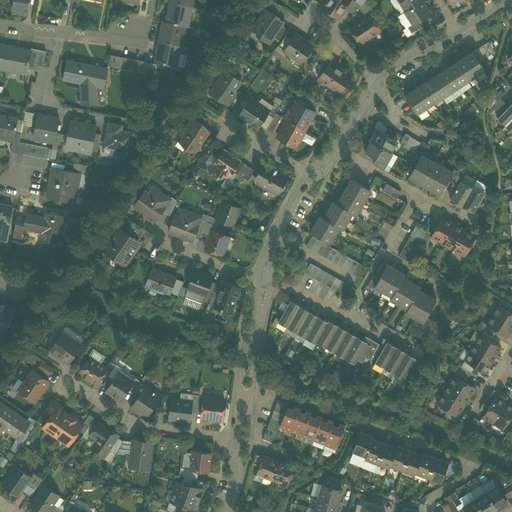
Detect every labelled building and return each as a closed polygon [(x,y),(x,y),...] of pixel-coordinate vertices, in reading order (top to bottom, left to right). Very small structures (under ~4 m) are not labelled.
[(14,0),(13,12),(27,13),(28,0),(14,0)] [(272,0),(271,0),(268,6),(278,12),(282,7),(272,0)] [(326,0),(321,7),(338,19),(345,10),(351,0),(326,0)] [(352,14),(357,10),(361,6),(353,0),(351,0),(345,10),(352,14)] [(398,0),(405,11),(421,0),(421,1),(422,0),(398,0)] [(430,13),(421,1),(421,0),(405,11),(404,11),(405,12),(412,24),(413,24),(419,20),(430,13)] [(190,27),(194,7),(170,2),(166,22),(187,26),(190,27)] [(373,12),(361,6),(357,10),(367,16),(370,15),(373,12)] [(280,26),(281,24),(275,20),(277,17),(277,16),(265,8),(265,9),(266,10),(253,30),(251,29),(259,35),(257,36),(268,43),(270,39),(272,41),(273,40),(271,39),(273,35),(280,26)] [(266,10),(265,9),(251,29),(253,30),(266,10)] [(354,35),(360,44),(380,31),(370,15),(367,16),(350,28),(351,29),(350,31),(352,34),(354,35)] [(407,27),(412,34),(423,26),(419,20),(413,24),(412,24),(407,27)] [(183,46),(187,26),(166,22),(164,22),(160,42),(183,46)] [(274,38),(280,42),(285,35),(289,30),(282,26),(281,27),(280,26),(273,35),(275,37),(274,38)] [(284,51),(301,63),(312,46),(295,34),(292,39),(284,51)] [(292,39),(285,35),(280,42),(275,50),(282,54),(284,51),(292,39)] [(178,67),(183,46),(160,42),(155,63),(178,67)] [(488,42),(483,45),(489,55),(494,52),(488,42)] [(0,68),(6,70),(11,47),(0,44),(0,68)] [(483,45),(478,48),(484,58),(489,55),(483,45)] [(31,51),(11,47),(6,70),(27,74),(28,69),(31,51)] [(28,69),(34,70),(38,49),(31,48),(31,51),(28,69)] [(479,62),(484,58),(478,48),(473,51),(479,62)] [(46,51),(38,49),(34,70),(39,71),(39,67),(42,67),(46,51)] [(317,59),(327,66),(329,62),(330,62),(334,56),(323,49),(317,59)] [(473,51),(464,57),(476,76),(485,70),(479,62),(473,51)] [(108,67),(119,69),(122,57),(110,55),(108,67)] [(119,69),(126,70),(128,58),(122,57),(119,69)] [(464,57),(455,62),(468,81),(476,76),(464,57)] [(126,70),(143,74),(146,62),(128,58),(126,70)] [(80,93),(80,105),(97,104),(97,88),(104,89),(104,88),(100,87),(102,79),(105,80),(107,69),(94,67),(93,69),(85,67),(86,65),(66,62),(63,82),(80,85),(85,86),(86,93),(80,93)] [(152,63),(146,62),(143,74),(149,75),(152,63)] [(318,79),(339,93),(350,76),(330,62),(329,62),(327,66),(318,79)] [(455,62),(447,68),(459,87),(468,81),(455,62)] [(447,68),(439,73),(451,92),(459,87),(447,68)] [(210,92),(225,103),(232,93),(240,82),(224,71),(210,92)] [(439,73),(430,78),(443,98),(451,92),(439,73)] [(430,78),(422,84),(434,103),(443,98),(430,78)] [(422,84),(414,89),(426,108),(434,103),(422,84)] [(417,114),(426,108),(414,89),(405,95),(417,114)] [(493,98),(497,101),(500,98),(505,93),(501,89),(493,98)] [(234,95),(232,93),(225,103),(228,105),(234,95)] [(300,99),(315,109),(319,104),(304,93),(300,99)] [(238,115),(258,128),(260,126),(267,114),(270,111),(269,111),(250,97),(238,115)] [(504,102),(500,98),(497,101),(492,106),(496,110),(504,102)] [(294,112),(289,121),(305,130),(315,112),(296,101),(291,110),(294,112)] [(270,111),(267,114),(273,117),(275,113),(280,105),(275,102),(269,111),(270,111)] [(509,106),(504,102),(496,110),(501,115),(509,106)] [(497,118),(505,126),(511,118),(511,102),(509,106),(501,115),(497,118)] [(206,111),(216,118),(220,113),(210,106),(206,111)] [(217,117),(224,122),(232,112),(225,106),(217,117)] [(283,118),(288,120),(289,121),(294,112),(291,110),(289,108),(283,118)] [(190,120),(201,127),(201,126),(206,119),(196,112),(190,120)] [(282,117),(275,113),(273,117),(266,129),(272,133),(282,117)] [(17,118),(0,114),(0,138),(13,141),(17,118)] [(53,142),(54,142),(56,133),(59,118),(38,114),(33,138),(53,142)] [(266,129),(273,117),(267,114),(260,126),(266,129)] [(180,141),(195,152),(208,132),(205,130),(202,130),(201,127),(190,120),(182,131),(185,133),(180,141)] [(295,148),(305,130),(289,121),(288,120),(284,128),(282,128),(279,134),(287,139),(286,142),(295,148)] [(377,129),(384,133),(387,128),(382,125),(384,123),(378,120),(374,128),(377,129)] [(79,151),(91,154),(91,150),(95,133),(96,126),(71,121),(66,142),(80,145),(79,151)] [(132,136),(141,138),(151,124),(135,121),(132,133),(132,136)] [(114,155),(124,157),(126,151),(130,152),(131,152),(135,147),(131,142),(132,136),(132,133),(121,131),(122,126),(109,123),(104,147),(115,149),(114,155)] [(370,141),(371,142),(371,141),(390,152),(397,140),(384,133),(377,129),(373,136),(373,137),(371,141),(370,140),(370,141)] [(305,132),(302,139),(312,144),(315,137),(305,132)] [(52,149),(59,150),(62,134),(56,133),(54,142),(53,142),(52,149)] [(91,150),(97,151),(101,134),(95,133),(91,150)] [(402,139),(407,142),(410,137),(405,134),(403,137),(402,139)] [(404,147),(409,150),(415,140),(410,137),(407,142),(404,147)] [(409,150),(415,153),(416,151),(421,143),(415,140),(409,150)] [(421,143),(416,151),(421,154),(427,143),(422,140),(421,143)] [(11,152),(17,153),(19,142),(13,141),(11,152)] [(392,153),(390,152),(371,141),(371,142),(372,143),(369,147),(369,146),(365,153),(376,159),(385,164),(386,163),(392,153)] [(65,149),(79,151),(80,145),(66,142),(65,149)] [(48,148),(25,143),(23,154),(46,159),(46,158),(48,148)] [(214,173),(215,179),(222,178),(222,177),(229,176),(232,172),(239,161),(224,150),(218,159),(220,161),(218,164),(214,165),(215,173),(214,173)] [(422,154),(421,154),(416,151),(415,153),(410,162),(415,164),(421,155),(422,154)] [(442,166),(441,167),(421,155),(415,164),(408,177),(418,182),(417,182),(423,185),(431,189),(440,194),(448,180),(452,172),(442,166)] [(374,163),(385,170),(388,165),(386,163),(385,164),(376,159),(374,163)] [(232,172),(237,175),(245,164),(239,161),(232,172)] [(81,174),(85,175),(87,166),(74,164),(72,172),(81,173),(81,174)] [(255,171),(245,164),(237,175),(247,182),(255,171)] [(273,191),(274,194),(279,193),(279,192),(283,185),(284,184),(284,183),(286,179),(287,179),(285,174),(284,175),(277,170),(276,168),(274,168),(268,165),(267,164),(263,165),(263,166),(260,172),(258,172),(259,173),(256,179),(255,179),(256,184),(257,183),(263,187),(264,188),(267,187),(273,191)] [(50,174),(49,183),(78,188),(81,174),(81,173),(72,172),(52,168),(51,174),(50,174)] [(448,180),(453,183),(458,176),(460,172),(454,169),(452,172),(448,180)] [(463,179),(458,176),(453,183),(451,186),(456,189),(457,189),(462,181),(463,179)] [(352,179),(347,188),(365,198),(370,190),(352,179)] [(462,206),(473,187),(462,181),(457,189),(456,189),(455,190),(456,191),(450,201),(461,207),(462,206)] [(75,203),(78,188),(49,183),(47,192),(48,192),(46,198),(66,202),(75,204),(75,203)] [(383,191),(396,199),(400,192),(386,184),(383,191)] [(473,186),(473,187),(462,206),(473,212),(484,192),(473,186)] [(347,188),(342,196),(360,207),(365,198),(347,188)] [(147,214),(156,220),(162,211),(170,199),(157,191),(153,197),(144,191),(134,206),(146,214),(147,214)] [(342,196),(337,204),(352,213),(356,215),(360,207),(342,196)] [(162,211),(169,216),(176,200),(171,197),(170,199),(162,211)] [(65,210),(77,213),(79,204),(75,203),(75,204),(66,202),(65,210)] [(220,220),(233,225),(239,208),(222,202),(216,219),(220,220)] [(333,202),(329,210),(347,221),(352,213),(337,204),(333,202)] [(0,240),(6,242),(13,207),(0,204),(0,240)] [(329,210),(324,219),(339,227),(342,229),(347,221),(329,210)] [(169,232),(192,241),(194,238),(201,219),(202,217),(189,212),(186,220),(175,215),(169,232)] [(48,242),(58,244),(64,216),(49,213),(48,218),(41,217),(41,218),(26,215),(25,218),(23,229),(24,229),(24,228),(38,230),(37,231),(50,234),(48,242)] [(206,221),(206,222),(216,226),(218,226),(220,220),(216,219),(208,216),(206,221)] [(320,216),(315,225),(334,235),(339,227),(324,219),(320,216)] [(14,231),(22,232),(23,229),(25,218),(17,217),(14,231)] [(436,239),(442,243),(453,223),(442,217),(433,234),(431,236),(432,237),(432,236),(437,239),(436,239)] [(199,240),(202,233),(206,222),(206,221),(201,219),(194,238),(199,240)] [(214,231),(216,226),(206,222),(202,233),(209,236),(211,230),(214,231)] [(126,234),(137,241),(144,230),(134,223),(126,234)] [(464,230),(453,223),(442,243),(443,243),(443,242),(448,245),(448,246),(453,249),(464,230)] [(329,244),(334,235),(315,225),(310,233),(329,244)] [(416,225),(413,230),(424,236),(427,231),(416,225)] [(118,260),(125,265),(136,249),(133,247),(137,241),(126,234),(118,228),(102,250),(109,255),(111,253),(119,258),(118,260)] [(205,248),(223,255),(229,237),(214,231),(211,230),(209,236),(205,248)] [(421,241),(424,236),(413,230),(410,235),(421,241)] [(475,236),(464,230),(453,249),(459,252),(464,254),(463,255),(464,255),(475,236)] [(427,231),(424,236),(421,241),(427,245),(431,236),(433,234),(427,231)] [(409,261),(421,241),(410,235),(399,255),(409,261)] [(307,247),(311,249),(317,239),(313,236),(307,247)] [(311,249),(316,252),(322,242),(317,239),(311,249)] [(316,252),(322,255),(328,245),(322,242),(316,252)] [(322,255),(327,258),(333,248),(328,245),(322,255)] [(327,258),(332,261),(338,251),(333,248),(327,258)] [(332,261),(337,264),(343,254),(338,251),(332,261)] [(337,264),(342,267),(348,257),(343,254),(337,264)] [(342,267),(348,270),(354,260),(348,257),(342,267)] [(348,270),(353,273),(359,263),(354,260),(348,270)] [(304,273),(309,276),(315,266),(310,263),(304,273)] [(364,266),(359,263),(353,273),(358,276),(364,266)] [(375,287),(392,296),(403,277),(405,274),(387,264),(379,278),(374,286),(375,287)] [(309,276),(315,279),(321,269),(315,266),(309,276)] [(145,287),(150,289),(156,291),(169,296),(169,293),(175,278),(176,277),(152,268),(145,287)] [(315,279),(320,282),(326,272),(321,269),(315,279)] [(188,288),(205,295),(210,281),(212,277),(194,270),(188,288)] [(320,282),(325,285),(331,274),(326,272),(320,282)] [(325,285),(330,288),(336,277),(331,274),(325,285)] [(368,285),(374,288),(375,287),(374,286),(379,278),(374,275),(368,285)] [(330,288),(335,291),(341,280),(336,277),(330,288)] [(390,299),(407,309),(419,290),(421,287),(403,277),(392,296),(390,299)] [(169,293),(178,296),(183,282),(175,278),(169,293)] [(335,291),(340,294),(346,283),(341,280),(335,291)] [(208,304),(210,301),(215,287),(216,283),(210,281),(205,295),(202,302),(208,304)] [(223,309),(230,311),(232,304),(234,305),(240,287),(226,282),(223,290),(220,289),(215,303),(214,307),(222,310),(223,309)] [(351,286),(346,283),(340,294),(345,296),(351,286)] [(220,289),(215,287),(210,301),(215,303),(220,289)] [(188,288),(185,296),(186,297),(201,302),(202,303),(202,302),(205,295),(188,288)] [(436,299),(419,290),(407,309),(406,312),(423,322),(426,317),(436,299)] [(186,297),(183,304),(198,309),(201,302),(186,297)] [(498,305),(509,311),(511,306),(502,300),(498,305)] [(278,321),(287,327),(299,306),(298,307),(294,304),(295,304),(290,301),(278,321)] [(12,319),(17,321),(27,308),(15,305),(12,319)] [(498,305),(493,314),(511,326),(511,313),(509,311),(498,305)] [(11,319),(12,315),(10,314),(11,309),(12,310),(13,308),(5,306),(3,307),(0,306),(0,332),(2,333),(11,319)] [(287,327),(297,332),(309,311),(308,311),(308,312),(304,310),(304,309),(299,306),(287,327)] [(297,332),(306,338),(318,317),(317,316),(317,317),(313,315),(314,314),(309,311),(297,332)] [(507,337),(511,328),(511,326),(493,314),(487,324),(496,330),(507,337)] [(316,343),(317,341),(316,341),(327,322),(326,323),(323,321),(323,320),(318,317),(306,338),(316,343)] [(420,327),(426,330),(432,320),(426,317),(423,322),(420,327)] [(317,341),(326,347),(338,326),(337,325),(337,326),(333,324),(334,323),(328,320),(327,322),(316,341),(317,341)] [(493,335),(496,330),(487,324),(481,321),(478,326),(493,335)] [(326,347),(335,352),(347,331),(346,332),(342,329),(343,329),(338,326),(326,347)] [(48,350),(68,364),(76,353),(81,345),(62,331),(48,350)] [(335,352),(344,357),(357,336),(356,336),(355,337),(352,335),(352,334),(347,331),(335,352)] [(480,334),(475,343),(495,356),(501,347),(480,334)] [(354,363),(357,358),(366,342),(365,341),(365,342),(361,340),(362,339),(361,339),(357,336),(344,357),(354,363)] [(369,338),(366,342),(357,358),(362,361),(365,356),(370,359),(379,343),(369,338)] [(375,362),(385,367),(396,347),(387,341),(384,346),(375,362)] [(76,353),(81,356),(87,347),(82,343),(81,345),(76,353)] [(370,359),(375,362),(384,346),(379,343),(370,359)] [(475,343),(470,351),(490,364),(495,356),(475,343)] [(37,350),(46,356),(49,351),(40,345),(37,350)] [(385,367),(394,373),(406,352),(396,347),(385,367)] [(485,373),(490,364),(470,351),(464,360),(474,367),(485,373)] [(415,358),(406,352),(394,373),(403,378),(415,358)] [(79,373),(96,384),(103,373),(107,368),(106,368),(90,357),(79,373)] [(464,360),(461,365),(471,372),(474,367),(464,360)] [(103,373),(108,376),(109,375),(116,365),(111,361),(106,368),(107,368),(103,373)] [(37,368),(48,375),(53,369),(42,362),(37,368)] [(468,377),(471,372),(461,365),(458,370),(468,377)] [(32,370),(24,382),(17,391),(34,402),(49,381),(32,370)] [(454,375),(464,382),(467,377),(457,370),(454,375)] [(117,399),(120,401),(129,388),(134,381),(133,381),(126,375),(124,377),(119,373),(120,372),(119,371),(114,378),(107,388),(106,391),(114,396),(114,395),(118,397),(117,398),(117,399)] [(114,378),(109,375),(108,376),(102,385),(107,388),(114,378)] [(454,375),(449,384),(469,397),(475,388),(464,382),(454,375)] [(12,387),(17,391),(24,382),(18,378),(12,387)] [(129,388),(134,392),(141,382),(135,378),(133,381),(134,381),(129,388)] [(146,385),(141,382),(134,392),(133,393),(138,396),(146,385)] [(449,384),(443,392),(464,405),(469,397),(449,384)] [(142,414),(146,416),(159,397),(160,395),(146,385),(138,396),(130,408),(141,416),(142,414)] [(457,416),(464,405),(443,392),(437,403),(448,410),(457,416)] [(190,412),(196,413),(199,395),(193,394),(192,401),(190,412)] [(205,396),(199,395),(196,413),(202,414),(205,397),(205,396)] [(483,417),(493,423),(505,402),(496,396),(492,402),(486,412),(483,417)] [(202,418),(222,420),(224,400),(223,399),(223,401),(217,401),(217,399),(205,397),(202,414),(202,418)] [(480,408),(486,412),(492,402),(486,398),(480,408)] [(169,419),(189,422),(190,412),(192,401),(171,399),(169,419)] [(278,399),(275,405),(286,409),(287,406),(288,404),(278,399)] [(52,414),(55,416),(60,408),(61,409),(63,407),(53,400),(46,410),(52,414)] [(0,433),(3,429),(17,438),(18,437),(3,426),(0,430),(0,403),(28,423),(26,426),(27,427),(30,422),(0,401),(0,433)] [(511,413),(511,406),(505,402),(493,423),(502,429),(511,413)] [(18,437),(26,426),(28,423),(0,403),(0,430),(3,426),(18,437)] [(275,405),(273,411),(284,415),(286,409),(275,405)] [(279,426),(291,430),(299,411),(300,408),(296,407),(295,409),(293,409),(287,406),(286,409),(284,415),(282,420),(279,426)] [(73,435),(74,436),(75,436),(77,436),(78,435),(79,433),(79,432),(78,430),(83,424),(61,409),(60,408),(55,416),(52,414),(43,427),(44,428),(47,423),(58,431),(55,435),(67,444),(73,435)] [(445,415),(455,422),(458,417),(457,416),(448,410),(445,415)] [(273,411),(271,416),(282,420),(284,415),(273,411)] [(291,430),(302,435),(310,415),(311,412),(307,411),(306,414),(304,413),(299,411),(291,430)] [(96,425),(92,422),(94,418),(89,414),(83,424),(78,430),(83,434),(84,434),(89,437),(91,435),(90,434),(96,425)] [(313,439),(321,419),(321,420),(322,417),(318,415),(317,418),(315,417),(310,415),(302,435),(313,439)] [(271,416),(269,422),(279,426),(282,420),(271,416)] [(471,429),(473,430),(479,421),(474,418),(468,428),(471,429)] [(313,439),(325,443),(332,424),(333,424),(334,421),(330,419),(329,422),(327,422),(321,420),(321,419),(313,439)] [(269,422),(267,427),(277,431),(279,426),(269,422)] [(44,428),(55,435),(58,431),(47,423),(44,428)] [(92,449),(103,456),(108,450),(117,437),(118,435),(106,427),(106,428),(98,423),(96,425),(90,434),(91,435),(98,439),(92,449)] [(338,426),(333,424),(332,424),(325,443),(336,448),(345,425),(341,424),(340,427),(338,426)] [(19,445),(20,446),(26,437),(31,430),(27,427),(26,426),(18,437),(17,438),(14,442),(15,442),(16,441),(20,444),(19,445)] [(267,427),(265,433),(275,437),(277,431),(267,427)] [(361,432),(353,451),(366,455),(372,439),(373,437),(361,432)] [(273,443),(275,437),(265,433),(263,439),(273,443)] [(115,455),(117,451),(122,440),(117,437),(108,450),(115,455)] [(334,452),(336,448),(325,443),(313,439),(311,444),(312,444),(312,443),(322,447),(322,448),(323,448),(334,452)] [(366,455),(365,458),(377,463),(384,444),(372,439),(366,455)] [(122,440),(117,451),(132,453),(133,441),(122,440)] [(130,466),(149,468),(152,443),(133,440),(133,441),(132,453),(130,466)] [(384,444),(377,463),(389,467),(390,465),(397,448),(384,444)] [(397,448),(390,465),(402,470),(410,451),(397,446),(397,448)] [(180,467),(190,469),(193,451),(187,450),(185,448),(183,448),(181,449),(181,452),(182,453),(180,467)] [(211,453),(193,451),(190,469),(198,470),(208,471),(211,453)] [(365,458),(366,455),(353,451),(351,458),(363,463),(365,458)] [(422,455),(410,451),(402,470),(415,474),(415,472),(422,455)] [(252,463),(260,466),(264,456),(256,453),(252,463)] [(423,453),(422,455),(415,472),(427,476),(435,458),(423,453)] [(269,485),(271,479),(278,461),(264,456),(260,466),(254,480),(269,485)] [(374,470),(377,463),(365,458),(363,463),(362,465),(374,470)] [(447,462),(435,458),(427,476),(440,481),(447,462)] [(271,479),(279,482),(286,484),(290,473),(293,467),(278,461),(271,479)] [(387,472),(389,467),(377,463),(374,470),(386,475),(387,472)] [(400,477),(402,470),(390,465),(389,467),(387,472),(400,477)] [(2,485),(18,496),(27,484),(31,477),(15,466),(2,485)] [(179,475),(193,479),(197,480),(198,470),(190,469),(180,467),(179,475)] [(27,484),(34,489),(41,478),(33,473),(31,477),(27,484)] [(292,474),(290,473),(286,484),(279,482),(278,484),(279,484),(285,486),(288,485),(289,481),(290,481),(292,474)] [(437,489),(440,481),(427,476),(425,484),(437,489)] [(207,482),(197,480),(193,479),(191,484),(203,489),(204,490),(207,482)] [(325,485),(336,488),(338,483),(327,480),(325,485)] [(172,503),(179,505),(195,511),(203,489),(191,484),(190,487),(177,482),(174,491),(173,491),(176,492),(172,503)] [(322,484),(319,497),(338,502),(342,490),(336,488),(325,485),(322,484)] [(30,505),(40,511),(47,511),(53,503),(50,501),(56,493),(44,485),(30,505)] [(496,486),(485,492),(496,510),(507,503),(505,500),(499,489),(496,486)] [(505,500),(511,496),(505,486),(499,489),(505,500)] [(166,500),(172,503),(176,492),(173,491),(174,491),(170,489),(166,500)] [(444,497),(447,502),(452,499),(457,496),(454,491),(444,497)] [(485,492),(474,499),(482,511),(492,511),(496,510),(485,492)] [(50,501),(53,503),(59,495),(56,493),(50,501)] [(326,511),(335,511),(338,502),(319,497),(315,509),(326,511)] [(455,504),(452,499),(447,502),(442,506),(445,511),(455,504)] [(482,511),(474,499),(463,506),(467,511),(482,511)] [(69,500),(63,510),(61,511),(69,511),(73,505),(74,503),(69,500)] [(366,507),(381,511),(383,506),(364,501),(363,506),(362,507),(366,508),(366,507)] [(61,511),(63,510),(53,503),(47,511),(61,511)]
